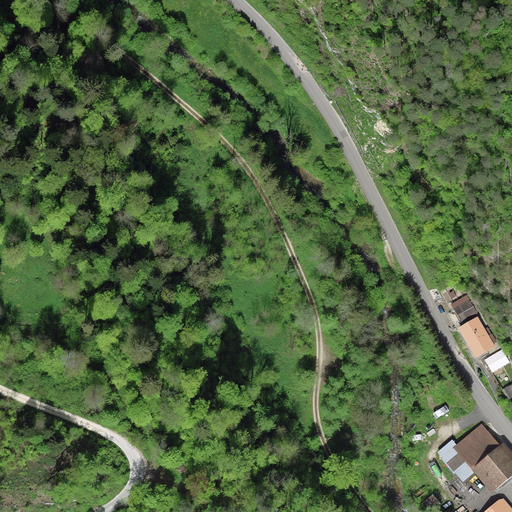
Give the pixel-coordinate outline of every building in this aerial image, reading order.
[(451,304),(454,308),(470,299),(467,295),(451,304)] [(454,308),(461,322),(477,313),(470,299),(454,308)] [(478,316),(458,328),(475,358),(496,346),(494,343),(497,341),(492,333),(489,335),(478,316)] [(453,447),(471,469),(500,445),(482,423),(456,445),(453,447)] [(423,429),(410,436),(417,450),(430,443),(423,429)] [(463,482),(474,472),(471,469),(453,447),(456,445),(452,439),(437,452),(463,482)] [(500,445),(471,469),(474,472),(492,493),(511,475),(511,452),(504,442),(500,445)] [(432,493),(421,503),(428,511),(430,511),(440,503),(432,493)] [(511,511),(511,508),(502,497),(483,511),(511,511)]
